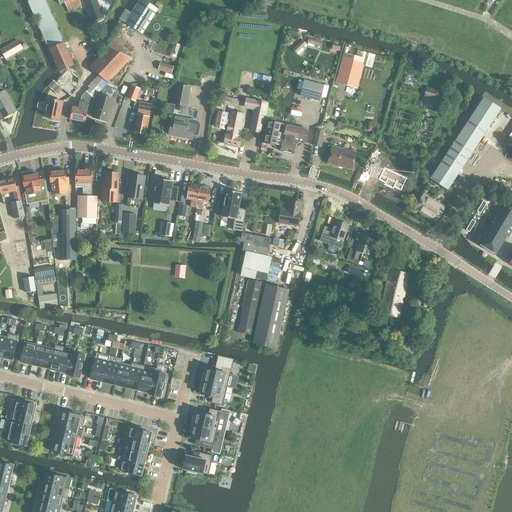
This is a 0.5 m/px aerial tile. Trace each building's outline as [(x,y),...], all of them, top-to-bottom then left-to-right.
[(62,39),(45,0),(31,0),(28,2),(47,46),(62,39)] [(125,23),(125,24),(142,35),(158,10),(141,0),(140,0),(132,13),(125,23)] [(97,1),(86,5),(92,22),(103,18),(97,1)] [(126,9),(119,20),(125,23),(132,13),(126,9)] [(340,54),(342,46),(309,37),(307,45),(340,54)] [(294,48),(299,54),(309,45),(304,39),(294,48)] [(18,41),(0,51),(6,60),(24,50),(18,41)] [(64,43),(49,49),(61,77),(68,70),(66,68),(73,65),(64,43)] [(173,44),(170,55),(177,57),(180,46),(173,44)] [(90,84),(88,87),(89,88),(81,97),(79,108),(72,107),(70,120),(85,123),(87,110),(92,111),(97,94),(131,59),(108,47),(89,67),(98,75),(90,84)] [(343,58),(336,83),(357,89),(364,63),(343,58)] [(160,62),(158,70),(172,74),(173,66),(160,62)] [(225,75),(222,90),(228,92),(232,76),(225,75)] [(304,80),(300,96),(319,101),(323,85),(304,80)] [(131,84),(127,97),(137,100),(142,87),(131,84)] [(177,85),(173,104),(187,107),(191,87),(177,85)] [(99,94),(92,117),(106,121),(113,99),(116,91),(104,87),(99,94)] [(425,99),(439,100),(440,88),(426,87),(425,99)] [(16,111),(9,100),(4,91),(0,93),(0,115),(2,119),(16,111)] [(223,96),(222,101),(237,105),(238,99),(223,96)] [(484,99),(483,100),(431,179),(448,190),(501,110),(484,99)] [(53,119),(59,120),(62,102),(48,100),(47,106),(45,106),(44,112),(46,113),(45,118),(47,118),(48,120),(50,120),(52,120),(53,119)] [(267,104),(246,100),(245,108),(255,110),(251,131),(261,134),(267,104)] [(145,135),(149,117),(148,117),(150,112),(143,111),(142,116),(137,115),(134,133),(145,135)] [(231,112),(229,121),(225,120),(227,114),(217,112),(214,127),(224,129),(225,124),(228,125),(226,136),(224,144),(239,147),(240,139),(239,139),(244,115),(231,112)] [(176,117),(175,122),(171,121),(169,136),(192,140),(193,135),(198,136),(200,127),(200,125),(199,123),(198,122),(196,121),(176,117)] [(308,130),(286,125),(268,121),(263,142),(264,143),(264,144),(270,145),(270,144),(281,147),(280,151),(292,154),(295,145),(296,145),(299,143),(300,142),(305,143),(308,130)] [(320,147),(323,132),(316,130),(312,145),(320,147)] [(355,152),(341,149),(341,151),(331,148),(328,163),(338,166),(338,165),(343,166),(342,167),(351,169),(355,152)] [(375,149),(369,161),(377,165),(383,153),(375,149)] [(384,168),(378,180),(385,183),(384,185),(393,189),(394,188),(400,191),(406,179),(384,168)] [(91,183),(91,172),(82,172),(81,171),(77,171),(77,172),(75,172),(75,188),(83,188),(83,195),(77,195),(77,217),(96,217),(96,195),(91,195),(91,183)] [(67,191),(69,191),(68,180),(66,180),(65,172),(49,174),(50,184),(51,184),(52,194),(67,193),(67,191)] [(102,202),(112,203),(116,203),(116,191),(117,191),(118,173),(107,172),(106,178),(103,177),(102,197),(103,197),(102,202)] [(25,188),(26,194),(32,193),(33,199),(35,202),(37,204),(40,204),(44,204),(40,186),(38,175),(22,178),(25,188)] [(130,175),(127,198),(141,200),(145,177),(130,175)] [(14,219),(24,217),(19,190),(16,190),(14,179),(0,182),(0,191),(0,193),(13,191),(15,202),(11,203),(14,219)] [(156,179),(152,203),(168,206),(169,201),(176,202),(178,188),(172,187),(173,181),(156,179)] [(196,208),(200,186),(188,184),(186,199),(191,200),(190,207),(196,208)] [(211,188),(200,186),(196,208),(202,209),(203,202),(208,203),(211,188)] [(225,190),(221,217),(235,219),(233,230),(242,232),(246,210),(238,209),(241,193),(225,190)] [(415,210),(436,223),(445,208),(432,201),(431,203),(423,198),(424,195),(415,210)] [(281,209),(278,224),(298,227),(302,203),(289,201),(287,210),(281,209)] [(185,218),(187,206),(180,205),(178,217),(185,218)] [(511,212),(500,205),(495,215),(511,225),(511,212)] [(76,260),(75,212),(62,212),(62,217),(50,217),(51,235),(53,248),(57,247),(58,260),(76,260)] [(123,214),(122,233),(134,234),(135,215),(123,214)] [(511,225),(495,215),(489,225),(490,226),(490,225),(507,235),(506,236),(508,237),(511,229),(511,225)] [(341,248),(349,225),(336,221),(333,230),(325,228),(320,241),(341,248)] [(172,224),(164,223),(162,235),(170,236),(172,224)] [(490,226),(485,235),(501,244),(506,236),(507,235),(490,225),(490,226)] [(241,276),(254,279),(256,270),(268,273),(270,265),(271,258),(267,257),(271,240),(242,233),(240,242),(244,243),(242,252),(246,252),(241,276)] [(485,235),(479,244),(495,254),(501,244),(485,235)] [(358,265),(362,253),(368,255),(374,241),(362,237),(357,251),(350,249),(347,261),(358,265)] [(274,239),(273,246),(284,248),(285,241),(274,239)] [(271,258),(270,265),(280,268),(281,260),(271,258)] [(365,260),(363,266),(370,268),(372,262),(365,260)] [(55,263),(60,305),(64,305),(61,268),(68,267),(68,262),(55,263)] [(176,265),(174,277),(185,278),(186,266),(176,265)] [(270,265),(268,273),(278,275),(280,268),(270,265)] [(350,266),(348,273),(363,278),(365,270),(350,266)] [(34,270),(40,309),(58,306),(56,294),(43,296),(41,285),(56,282),(53,267),(34,270)] [(256,270),(254,279),(266,281),(266,280),(268,273),(256,270)] [(400,319),(405,290),(406,287),(408,275),(389,271),(386,283),(387,283),(380,315),(400,319)] [(268,273),(266,280),(276,282),(278,275),(268,273)] [(33,278),(23,279),(25,293),(35,291),(33,278)] [(252,336),(262,284),(248,280),(237,333),(252,336)] [(265,285),(253,344),(276,349),(289,290),(265,285)] [(334,328),(331,338),(338,339),(340,330),(334,328)] [(12,360),(18,336),(8,334),(7,338),(7,339),(3,358),(12,360)] [(31,365),(36,345),(25,343),(24,349),(22,348),(21,355),(22,355),(20,362),(31,365)] [(41,367),(45,348),(36,345),(31,365),(41,367)] [(64,352),(65,347),(55,345),(54,350),(55,350),(50,369),(59,371),(64,352)] [(55,350),(54,350),(45,348),(41,367),(50,369),(55,350)] [(73,354),(64,352),(59,371),(68,373),(69,373),(73,354)] [(83,371),(84,364),(83,363),(85,356),(73,353),(73,354),(69,373),(68,373),(68,375),(79,378),(81,370),(83,371)] [(97,353),(91,379),(103,382),(108,361),(109,356),(97,353)] [(227,387),(234,360),(218,356),(215,370),(206,368),(205,373),(203,373),(201,381),(227,387)] [(114,385),(119,364),(108,361),(103,382),(114,385)] [(138,390),(144,366),(131,363),(131,367),(126,387),(138,390)] [(131,367),(119,364),(114,385),(126,387),(131,367)] [(249,364),(248,371),(255,373),(256,366),(249,364)] [(154,372),(155,372),(156,369),(144,366),(138,390),(149,393),(154,372)] [(163,390),(165,383),(164,383),(165,375),(155,372),(154,372),(149,393),(149,394),(160,397),(162,389),(163,390)] [(223,406),(227,387),(201,381),(200,389),(201,389),(200,394),(212,397),(210,403),(223,406)] [(9,410),(14,411),(33,415),(35,405),(29,404),(29,402),(23,401),(22,402),(12,399),(9,410)] [(217,431),(221,411),(209,409),(208,415),(196,412),(195,417),(193,416),(191,424),(217,431)] [(31,425),(33,415),(14,411),(12,420),(11,421),(31,425)] [(63,412),(60,422),(83,427),(85,417),(76,415),(76,413),(69,412),(69,413),(63,412)] [(28,435),(31,425),(11,421),(12,420),(7,419),(4,430),(9,431),(28,435)] [(84,427),(83,427),(60,422),(58,432),(77,436),(77,437),(81,438),(84,427)] [(212,450),(217,431),(191,424),(189,432),(191,433),(190,438),(202,440),(200,447),(212,450)] [(130,428),(128,438),(128,439),(149,444),(151,433),(145,431),(145,430),(138,428),(138,430),(130,428)] [(26,446),(28,435),(9,431),(7,441),(13,443),(13,444),(20,446),(20,444),(26,446)] [(74,446),(77,437),(77,436),(58,432),(55,442),(74,446)] [(146,454),(149,444),(128,439),(128,438),(123,437),(121,448),(146,454)] [(72,457),(74,446),(55,442),(53,452),(59,454),(59,455),(66,457),(66,455),(72,457)] [(144,465),(146,454),(121,448),(118,459),(144,465)] [(208,475),(213,455),(199,452),(198,458),(186,456),(185,458),(183,458),(181,466),(183,467),(183,469),(188,470),(188,472),(196,474),(197,472),(208,475)] [(141,476),(144,465),(118,459),(115,470),(141,476)] [(0,462),(0,472),(10,475),(13,465),(0,462)] [(0,482),(8,485),(10,475),(0,472),(0,482)] [(48,474),(45,484),(69,489),(65,488),(67,478),(48,474)] [(0,492),(6,494),(8,485),(0,482),(0,492)] [(67,499),(69,489),(45,484),(43,493),(67,499)] [(115,491),(113,502),(133,507),(136,496),(115,491)] [(67,499),(43,493),(41,502),(60,507),(62,498),(67,499)] [(40,511),(58,511),(60,507),(41,502),(39,511),(40,511)] [(132,511),(133,507),(113,502),(110,511),(132,511)]
